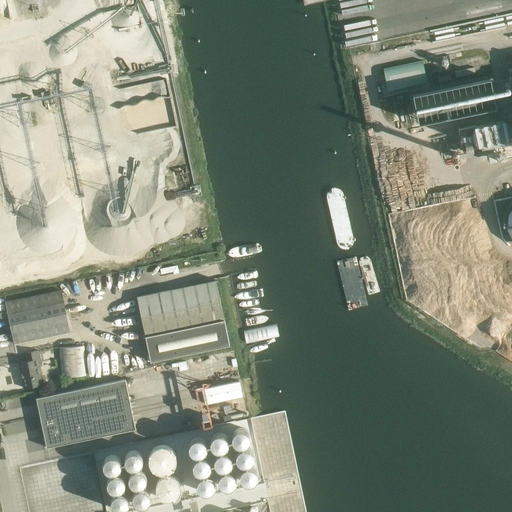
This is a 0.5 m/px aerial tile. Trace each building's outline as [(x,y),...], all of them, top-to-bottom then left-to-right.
[(423,61),(383,69),(388,91),(427,82),(423,61)] [(511,77),(509,78),(511,90),(511,117),(457,128),(462,149),(511,138),(511,77)] [(490,78),(413,94),(419,123),(496,107),(490,78)] [(218,281),(139,297),(151,362),(230,344),(218,281)] [(6,302),(15,344),(70,332),(62,290),(6,302)] [(84,347),(59,348),(62,378),(86,375),(84,347)] [(24,388),(34,386),(42,384),(39,367),(42,366),(38,350),(25,353),(27,361),(19,363),(24,388)] [(235,350),(210,355),(215,381),(240,376),(235,350)] [(125,379),(36,398),(47,447),(135,429),(125,379)] [(239,381),(202,389),(205,404),(243,396),(239,381)] [(240,428),(239,428),(236,429),(235,430),(234,431),(233,432),(232,434),(231,436),(231,437),(232,439),(232,440),(233,442),(234,442),(235,444),(236,444),(237,445),(239,445),(240,446),(241,446),(242,445),(243,445),(244,445),(245,444),(246,443),(247,443),(248,442),(248,441),(249,440),(249,438),(249,437),(249,435),(249,434),(248,433),(248,432),(247,431),(246,430),(245,429),(244,429),(243,428),(242,428),(240,428)] [(218,432),(216,433),(214,434),(212,435),(211,437),(210,438),(210,439),(210,440),(210,442),(210,443),(211,445),(211,446),(212,447),(214,448),(214,449),(216,450),(217,450),(219,450),(220,450),(221,450),(223,449),(224,448),(225,447),(226,447),(227,446),(227,444),(227,443),(228,442),(228,440),(227,439),(227,437),(226,436),(226,435),(225,435),(224,434),(223,433),(222,433),(220,432),(218,432)] [(198,437),(196,437),(194,438),(193,438),(191,439),(190,441),(190,442),(189,443),(189,445),(189,447),(189,449),(190,450),(191,451),(192,452),(193,453),(195,454),(196,454),(198,455),(199,454),(200,454),(202,454),(203,453),(204,452),(205,451),(206,449),(206,448),(207,446),(207,445),(206,443),(206,442),(205,441),(205,440),(203,439),(202,438),(199,437),(198,437)] [(162,445),(161,445),(159,446),(158,446),(156,447),(155,447),(154,448),(153,448),(152,449),(152,450),(151,451),(150,452),(150,453),(149,454),(149,456),(148,458),(148,459),(148,460),(148,461),(149,462),(149,463),(150,465),(150,466),(151,468),(153,469),(154,471),(155,471),(156,472),(157,472),(159,473),(160,473),(162,473),(164,473),(165,473),(167,472),(169,471),(171,470),(172,469),(173,467),(174,467),(174,466),(175,465),(175,464),(176,462),(176,461),(176,460),(176,459),(176,457),(176,456),(175,455),(175,453),(174,452),(173,450),(172,449),(170,448),(169,447),(168,446),(166,446),(165,446),(163,445),(162,445)] [(244,446),(243,446),(241,447),(240,448),(238,449),(237,450),(237,451),(236,454),(236,455),(236,457),(236,458),(237,460),(238,461),(238,462),(240,463),(242,464),(243,464),(244,464),(245,464),(246,464),(248,464),(248,463),(250,462),(251,461),(252,460),(253,458),(253,457),(253,455),(253,454),(253,452),(252,451),(251,449),(250,448),(248,447),(246,446),(244,446)] [(135,451),(133,451),(132,451),(131,451),(130,452),(129,452),(128,453),(127,454),(126,455),(125,456),(125,457),(125,459),(125,461),(125,462),(125,463),(126,464),(127,465),(127,466),(128,467),(129,467),(129,468),(130,468),(131,468),(132,469),(133,469),(134,469),(135,469),(136,469),(137,468),(139,467),(140,466),(141,465),(142,464),(142,463),(142,462),(142,461),(143,460),(143,459),(142,458),(142,457),(142,456),(141,455),(141,454),(140,454),(139,453),(138,452),(136,451),(135,451)] [(224,451),(222,451),(219,452),(218,453),(217,454),(216,455),(215,456),(215,458),(214,459),(214,461),(215,462),(215,464),(216,465),(216,466),(217,467),(218,467),(219,468),(220,468),(222,469),(223,469),(225,469),(225,468),(226,468),(228,468),(229,467),(230,466),(230,465),(231,464),(232,463),(232,461),(232,460),(232,458),(232,457),(231,456),(230,455),(229,454),(228,453),(228,452),(225,451),(224,451)] [(116,456),(114,456),(113,455),(111,455),(110,456),(109,456),(107,457),(106,458),(105,459),(104,460),(104,461),(103,462),(103,464),(103,465),(103,466),(103,467),(104,468),(104,469),(105,470),(106,471),(107,472),(108,472),(109,473),(110,473),(111,473),(112,473),(114,473),(115,473),(116,473),(117,472),(119,471),(119,470),(120,469),(120,468),(121,467),(121,466),(121,465),(121,464),(121,463),(121,461),(120,460),(119,459),(118,458),(117,457),(116,456)] [(201,455),(200,455),(199,456),(197,457),(195,458),(194,459),(193,461),(193,463),(193,465),(193,466),(194,468),(194,469),(195,470),(196,471),(197,472),(199,473),(201,473),(202,473),(203,473),(204,473),(205,472),(206,472),(207,471),(208,470),(209,469),(210,468),(210,466),(211,464),(210,463),(210,461),(209,460),(209,459),(208,458),(207,457),(206,456),(205,456),(204,456),(202,455),(201,455)] [(248,465),(246,465),(244,466),(243,467),(242,468),(241,469),(240,470),(240,472),(240,474),(240,476),(240,477),(241,479),(242,480),(244,481),(245,482),(246,483),(248,483),(249,483),(250,483),(251,482),(252,482),(254,481),(255,480),(256,478),(257,478),(257,476),(257,475),(257,473),(257,472),(257,470),(256,469),(255,468),(254,467),(252,466),(251,465),(249,465),(248,465)] [(138,470),(137,470),(134,471),(132,472),(131,473),(130,474),(129,475),(129,477),(129,478),(129,480),(129,481),(129,483),(130,484),(131,485),(132,486),(133,487),(134,487),(136,488),(137,488),(138,488),(140,488),(141,487),(143,486),(144,485),(145,483),(146,481),(146,480),(146,477),(146,476),(145,474),(144,473),(142,472),(141,471),(140,470),(138,470)] [(228,470),(226,470),(224,470),(223,471),(221,472),(220,473),(219,475),(218,477),(218,479),(218,480),(219,482),(220,484),(220,485),(221,485),(222,486),(223,487),(225,487),(226,487),(228,487),(229,487),(230,487),(231,487),(232,486),(233,485),(234,484),(234,483),(235,482),(236,481),(236,479),(236,478),(236,477),(235,475),(235,474),(234,473),(233,472),(232,471),(231,470),(229,470),(228,470)] [(115,474),(113,475),(111,476),(110,477),(108,479),(108,481),(107,482),(107,484),(107,485),(108,487),(109,488),(110,489),(110,490),(111,491),(113,492),(114,492),(115,492),(116,492),(117,492),(119,492),(120,491),(121,491),(122,490),(123,489),(124,488),(124,487),(125,485),(125,483),(125,481),(124,480),(124,478),(122,477),(121,476),(120,475),(119,475),(117,474),(116,474),(115,474)] [(169,474),(168,474),(165,475),(163,475),(162,476),(161,477),(160,478),(159,479),(158,480),(157,481),(157,482),(156,485),(156,486),(156,487),(156,489),(156,490),(157,492),(157,493),(158,495),(159,496),(161,497),(162,498),(163,498),(164,499),(165,499),(166,499),(167,500),(169,500),(171,499),(172,499),(174,498),(175,498),(176,497),(177,496),(178,495),(179,494),(180,493),(180,491),(181,490),(181,489),(181,486),(181,485),(181,484),(180,483),(180,482),(179,481),(179,480),(178,479),(177,478),(176,477),(175,476),(174,476),(173,475),(171,475),(169,474)] [(205,475),(204,475),(201,476),(200,477),(199,478),(198,479),(198,480),(197,482),(197,484),(197,485),(198,486),(198,488),(199,489),(200,490),(201,491),(202,491),(204,492),(205,492),(207,492),(209,492),(210,491),(211,491),(212,490),(213,489),(213,488),(214,487),(215,486),(215,485),(215,483),(215,482),(214,480),(214,479),(213,478),(212,477),(210,476),(209,475),(207,475),(205,475)] [(142,488),(141,488),(139,489),(138,489),(136,490),(135,491),(134,492),(133,494),(133,495),(133,496),(133,499),(133,500),(134,502),(135,503),(136,504),(137,505),(138,505),(139,506),(141,506),(142,506),(144,506),(145,506),(146,505),(147,505),(148,503),(149,502),(150,502),(150,500),(151,498),(151,496),(150,495),(150,493),(149,492),(148,491),(147,490),(146,489),(145,489),(143,488),(142,488)] [(121,493),(118,493),(117,493),(116,494),(115,494),(114,495),(113,497),(112,497),(112,499),(111,501),(111,503),(112,505),(112,506),(113,507),(114,508),(116,509),(118,510),(119,510),(120,510),(122,510),(123,510),(124,510),(125,509),(126,508),(127,507),(128,505),(129,503),(129,501),(129,500),(128,498),(127,496),(126,495),(124,494),(123,493),(121,493)]
